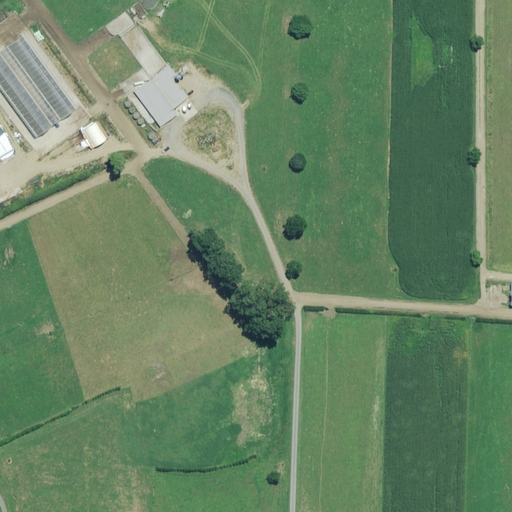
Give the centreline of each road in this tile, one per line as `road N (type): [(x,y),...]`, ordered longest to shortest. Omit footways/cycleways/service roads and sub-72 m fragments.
road 1 (track): [(483,314),(482,0)]
road 2 (track): [(171,150),(145,155),(25,0)]
road 3 (track): [(145,155),(0,224)]
road 4 (track): [(231,101),(252,98),(267,0)]
